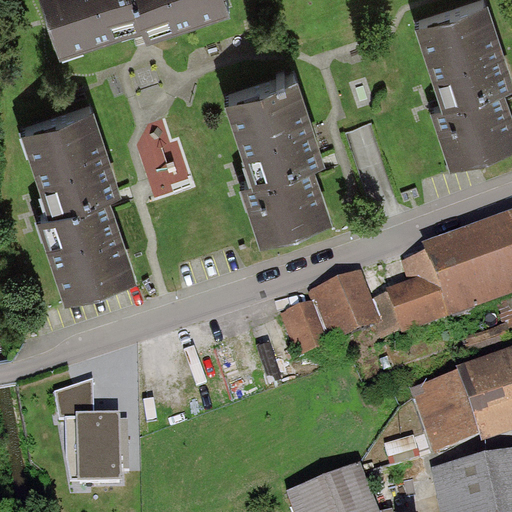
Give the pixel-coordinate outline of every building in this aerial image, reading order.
[(47,0),(60,39),(143,12),(147,24),(221,0),(47,0)] [(511,63),(491,0),(458,0),(415,14),(443,99),(431,103),(450,161),(511,141),(511,106),(503,78),(511,74),(511,63)] [(325,146),(297,62),(225,86),(253,170),(240,174),(260,234),(332,210),(312,150),(325,146)] [(93,97),(21,121),(49,203),(36,207),(65,292),(137,268),(109,185),(121,181),(93,97)] [(511,210),(422,243),(425,252),(448,316),(449,317),(511,294),(511,210)] [(448,316),(425,252),(401,261),(408,281),(386,289),(387,293),(402,330),(402,332),(448,316)] [(373,298),(361,270),(308,292),(312,301),(330,344),(376,325),(381,338),(402,330),(387,293),(373,298)] [(281,313),(298,356),(330,344),(312,301),(281,313)] [(511,333),(508,322),(461,337),(470,363),(511,348),(511,333)] [(511,348),(470,363),(456,368),(457,371),(480,434),(483,442),(511,431),(511,348)] [(480,434),(457,371),(411,388),(434,451),(480,434)] [(76,413),(94,413),(94,379),(55,392),(59,419),(66,419),(66,417),(76,417),(76,413)] [(121,419),(120,413),(94,413),(76,413),(76,417),(66,417),(66,419),(66,459),(70,481),(78,480),(78,482),(121,481),(122,470),(130,470),(128,419),(121,419)] [(440,511),(511,511),(511,450),(431,468),(440,511)] [(381,511),(380,511),(361,463),(287,492),(294,511),(386,511),(386,510),(381,511)]
